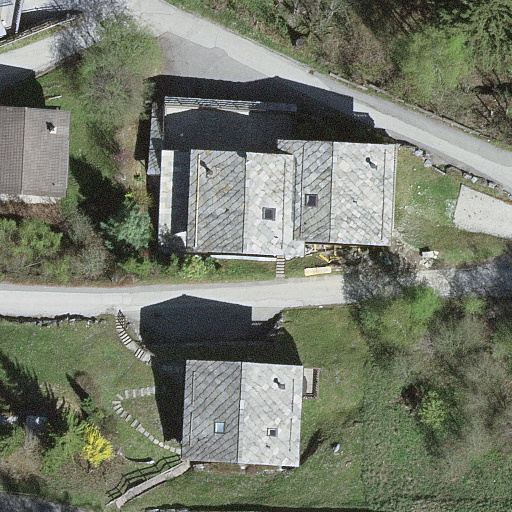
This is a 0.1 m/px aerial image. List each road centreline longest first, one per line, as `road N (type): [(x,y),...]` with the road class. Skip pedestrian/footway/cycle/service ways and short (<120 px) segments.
road 1 (residential): [(0,301),(511,271)]
road 2 (residential): [(511,172),(121,0)]
